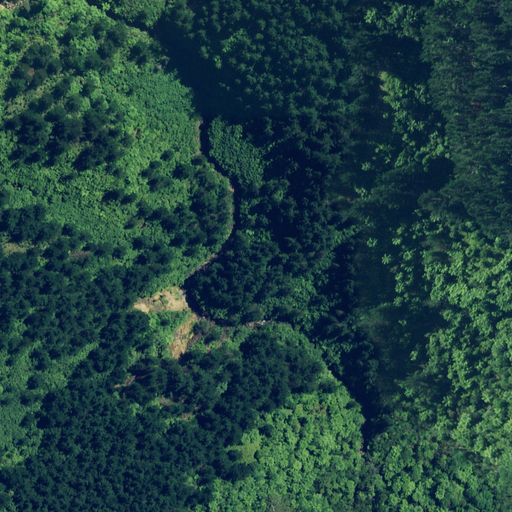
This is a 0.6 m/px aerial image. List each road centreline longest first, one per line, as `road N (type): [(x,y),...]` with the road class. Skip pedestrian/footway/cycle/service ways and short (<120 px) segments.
road 1 (track): [(382,0),(365,198),(412,215),(450,202),(511,225)]
road 2 (track): [(511,262),(478,281),(453,273),(428,317),(425,342),(435,375),(458,399),(476,404),(489,389),(509,386),(511,403)]
road 3 (track): [(511,423),(483,446),(447,445),(436,453),(410,511)]
